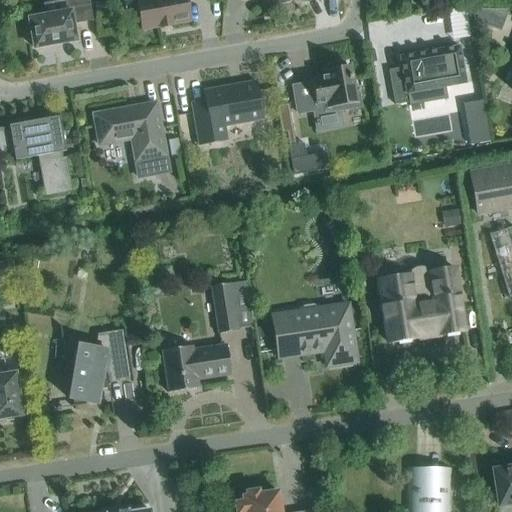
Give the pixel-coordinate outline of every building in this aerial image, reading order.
[(75,41),(73,25),(93,21),(88,0),(66,0),(69,12),(29,19),(30,26),(26,29),(27,39),(32,41),(34,48),(75,41)] [(190,21),(185,0),(136,0),(142,30),(160,27),(160,28),(172,26),(172,25),(190,21)] [(508,11),(472,11),(473,22),(500,32),(508,11)] [(401,69),(388,71),(395,105),(408,103),(409,107),(447,100),(445,88),(449,87),(465,84),(459,47),(442,50),(399,57),(401,69)] [(354,94),(348,67),(344,67),(343,63),(329,66),(329,70),(322,72),(323,78),(311,81),(312,84),(293,87),(298,114),(322,109),(323,114),(360,107),(358,94),(354,94)] [(263,120),(256,82),(203,91),(204,101),(191,104),(198,146),(227,141),(224,127),(263,120)] [(482,101),(462,104),(470,146),(490,142),(482,101)] [(166,157),(156,104),(136,107),(137,110),(127,112),(127,109),(93,115),(98,142),(115,139),(116,143),(131,140),(135,162),(139,162),(142,179),(169,174),(166,157)] [(281,122),(292,120),(289,105),(278,107),(281,122)] [(14,161),(37,157),(45,197),(72,192),(66,158),(62,158),(60,145),(64,145),(59,117),(8,126),(9,130),(0,131),(0,153),(13,151),(14,161)] [(179,138),(168,140),(171,159),(182,157),(179,138)] [(303,148),(288,151),(293,181),(329,174),(326,158),(306,162),(303,148)] [(511,208),(511,167),(470,175),(477,214),(511,208)] [(458,226),(456,210),(446,212),(448,227),(458,226)] [(511,228),(489,235),(508,298),(511,297),(511,228)] [(464,332),(454,269),(430,272),(426,269),(421,267),(415,268),(410,271),(407,275),(378,280),(388,343),(418,339),(418,336),(439,333),(439,336),(464,332)] [(247,282),(230,284),(211,287),(218,334),(238,331),(237,329),(253,326),(247,282)] [(349,311),(348,305),(319,309),(319,306),(315,306),(314,305),(303,307),(302,308),(298,309),(299,312),(272,316),(278,359),(310,354),(310,352),(324,350),(326,367),(357,363),(349,311)] [(133,382),(124,328),(123,329),(123,332),(98,336),(96,349),(77,346),(74,363),(66,364),(66,360),(64,360),(68,384),(71,384),(68,399),(74,400),(75,405),(71,406),(72,407),(85,405),(86,402),(97,404),(99,390),(108,388),(108,392),(110,392),(108,382),(131,379),(131,382),(133,382)] [(231,376),(226,345),(192,350),(192,346),(161,351),(168,393),(198,389),(197,381),(231,376)] [(21,416),(15,374),(0,376),(0,418),(6,418),(6,421),(19,419),(19,416),(21,416)] [(511,467),(493,471),(499,506),(511,503),(511,467)] [(450,511),(451,469),(406,468),(405,511),(450,511)] [(280,511),(277,492),(258,494),(258,490),(246,492),(246,496),(242,497),(242,502),(235,503),(235,511),(280,511)]
